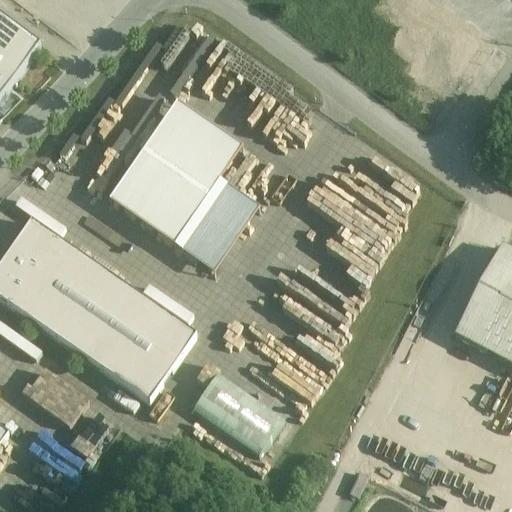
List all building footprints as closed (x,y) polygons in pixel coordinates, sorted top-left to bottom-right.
[(0,0),(0,109),(42,53),(0,22),(0,0)] [(414,23),(407,33),(422,43),(429,33),(414,23)] [(135,140),(154,153),(181,113),(176,109),(221,41),(199,27),(192,37),(182,30),(167,52),(156,44),(91,143),(95,146),(99,139),(125,156),(135,140)] [(181,118),(114,216),(181,261),(226,195),(248,163),(181,118)] [(226,195),(181,261),(219,287),(265,221),(226,195)] [(196,343),(34,229),(0,277),(0,303),(148,410),(196,343)] [(511,259),(502,255),(456,342),(511,371),(511,259)] [(289,339),(290,338),(261,329),(246,315),(236,315),(227,344),(244,350),(246,344),(257,347),(268,344),(272,358),(282,358),(284,351),(295,351),(295,353),(302,376),(294,379),(290,383),(284,377),(283,382),(296,386),(296,399),(312,405),(325,391),(336,354),(337,344),(327,341),(332,336),(321,335),(311,332),(311,327),(301,326),(289,339)] [(0,339),(2,341),(10,330),(0,322),(0,339)] [(16,363),(5,380),(45,406),(33,425),(91,462),(114,426),(16,363)] [(223,378),(198,416),(267,461),(292,422),(223,378)] [(0,452),(9,440),(0,433),(0,452)]
